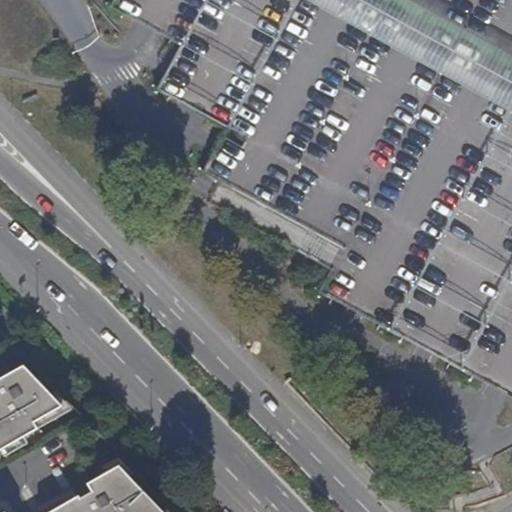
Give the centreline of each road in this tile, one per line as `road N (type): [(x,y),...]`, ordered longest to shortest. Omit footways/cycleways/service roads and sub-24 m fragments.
road 1 (secondary): [(365,511),(111,247),(0,152)]
road 2 (secondary): [(0,228),(292,509)]
